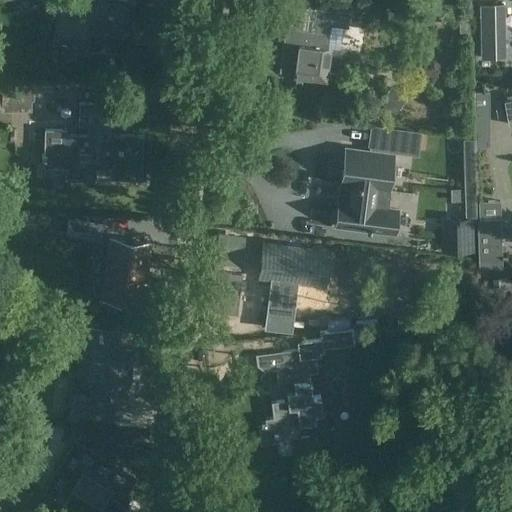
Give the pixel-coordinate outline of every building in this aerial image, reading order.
[(66,44),(86,46),(88,31),(123,35),(128,0),(126,0),(59,0),(54,43),(61,44),(66,44)] [(482,57),(505,57),(504,5),(481,5),(482,57)] [(311,30),(296,28),(295,33),(289,38),(284,37),(279,72),(293,74),(293,76),(326,81),(330,48),(328,47),(331,26),(340,27),(348,28),(351,13),(314,8),(311,30)] [(2,110),(13,111),(14,99),(31,100),(34,100),(34,85),(2,85),(2,110)] [(377,103),(393,115),(404,99),(387,88),(377,103)] [(117,120),(117,103),(79,102),(78,124),(88,125),(88,135),(67,134),(67,130),(45,129),(43,166),(66,167),(65,177),(96,178),(96,168),(111,168),(110,178),(141,180),(143,135),(111,134),(112,120),(117,120)] [(394,154),(346,148),(342,175),(343,175),(342,183),(344,183),(342,202),(339,202),(339,206),(338,206),(336,225),(384,232),(384,231),(395,233),(398,210),(387,208),(394,154)] [(477,251),(476,217),(443,218),(444,252),(477,251)] [(502,218),(479,219),(481,267),(504,267),(502,218)] [(102,222),(87,220),(85,235),(100,237),(102,222)] [(113,238),(105,298),(140,302),(144,276),(146,276),(148,261),(146,261),(149,243),(113,238)] [(272,244),(267,276),(281,278),(281,285),(278,285),(275,303),(299,306),(302,281),(315,282),(319,250),(272,244)] [(300,357),(316,356),(320,355),(319,351),(323,351),(322,347),(355,343),(353,327),(319,331),(320,339),(298,341),(299,349),(300,357)] [(80,349),(75,382),(90,384),(89,394),(91,394),(125,398),(127,384),(130,385),(131,380),(127,380),(129,371),(132,371),(132,366),(129,365),(131,350),(115,348),(117,332),(89,329),(86,350),(80,349)] [(277,385),(294,383),(294,390),(286,391),(287,399),(271,401),(273,417),(265,418),(266,422),(261,423),(262,427),(258,427),(260,444),(277,442),(276,436),(278,436),(278,434),(284,433),(283,425),(315,421),(314,413),(322,412),(320,396),(312,397),(310,382),(311,381),(310,373),(317,372),(316,356),(300,357),(299,349),(282,351),(283,360),(275,361),(276,368),(268,369),(260,378),(261,387),(277,385)] [(73,392),(70,419),(87,421),(91,394),(89,394),(80,393),(73,392)] [(24,453),(6,442),(0,451),(0,457),(36,479),(51,430),(33,425),(24,453)] [(46,489),(83,511),(113,511),(135,477),(89,449),(80,465),(96,475),(88,488),(57,470),(46,489)]
